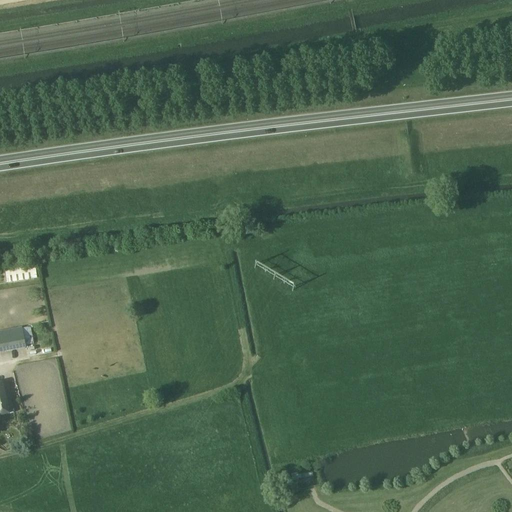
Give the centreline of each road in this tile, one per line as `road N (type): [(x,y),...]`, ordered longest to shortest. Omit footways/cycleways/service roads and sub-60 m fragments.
road 1 (trunk): [(0,164),(511,101)]
road 2 (track): [(0,457),(239,384),(247,358),(222,235)]
